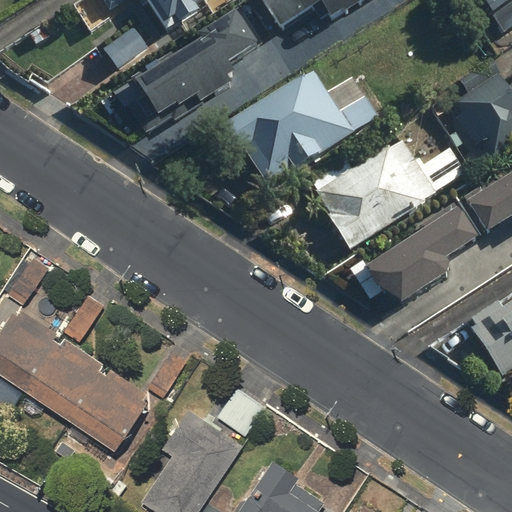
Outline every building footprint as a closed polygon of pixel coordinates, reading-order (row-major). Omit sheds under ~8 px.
[(129,0),(133,6),(138,3),(161,40),(197,18),(191,10),(207,0),(129,0)] [(264,0),(282,25),(318,1),(334,25),(371,0),(264,0)] [(511,0),(470,0),(485,25),(491,21),(501,38),(511,32),(511,0)] [(140,86),(126,95),(151,132),(173,117),(177,123),(245,77),(235,63),(265,43),(239,5),(198,32),(204,40),(178,57),(174,50),(134,76),(140,86)] [(114,76),(149,52),(134,30),(99,54),(114,76)] [(467,102),(451,111),(480,162),(511,143),(511,105),(490,66),(457,85),(467,102)] [(286,173),(290,179),(377,124),(364,104),(338,121),(310,76),(218,135),(233,158),(239,155),(261,190),(286,173)] [(324,225),(348,259),(465,176),(449,153),(423,171),(402,142),(352,178),(340,161),(302,188),(327,223),(324,225)] [(511,165),(463,197),(487,234),(511,218),(511,165)] [(362,267),(378,291),(403,304),(448,275),(451,266),(447,260),(481,239),(456,200),(416,225),(419,231),(362,267)] [(45,270),(29,260),(9,291),(25,301),(45,270)] [(100,307),(84,297),(64,328),(80,338),(100,307)] [(464,340),(500,387),(511,378),(511,304),(505,309),(502,304),(469,327),(474,334),(464,340)] [(103,372),(99,378),(92,374),(97,368),(58,342),(53,349),(46,345),(51,337),(14,313),(10,319),(5,316),(0,322),(0,366),(114,444),(138,409),(135,407),(141,397),(103,372)] [(183,363),(168,353),(147,384),(163,394),(183,363)] [(262,410),(234,391),(214,418),(243,438),(262,410)] [(195,511),(239,449),(184,411),(157,451),(169,458),(138,504),(149,511),(195,511)] [(294,482),(266,464),(234,511),(314,511),(320,504),(291,486),(294,482)] [(367,511),(354,503),(347,511),(367,511)]
